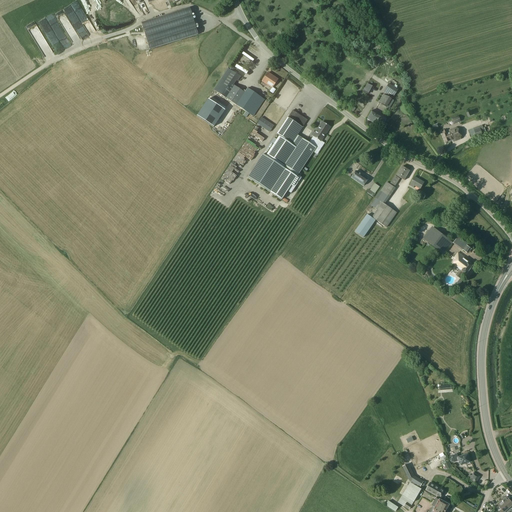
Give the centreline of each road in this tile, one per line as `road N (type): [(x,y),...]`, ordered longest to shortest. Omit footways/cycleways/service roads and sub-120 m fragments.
road 1 (unclassified): [(511,238),(467,192),(390,148),(258,44),(234,0)]
road 2 (secondary): [(504,472),(488,434),(481,349),(507,273)]
road 3 (track): [(258,44),(197,7),(142,19)]
